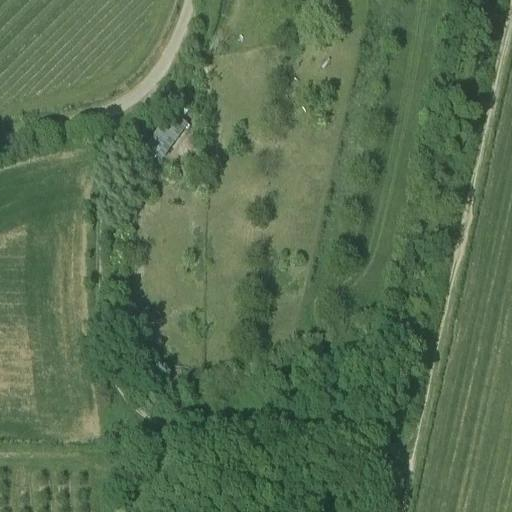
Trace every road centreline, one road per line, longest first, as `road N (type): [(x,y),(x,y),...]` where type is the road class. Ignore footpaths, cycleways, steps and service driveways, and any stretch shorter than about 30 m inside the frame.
road 1 (track): [(412,464),(366,436),(153,421),(111,376),(101,213),(111,169),(155,77)]
road 2 (track): [(401,511),(511,15)]
road 3 (unclassified): [(189,0),(167,59),(141,92),(108,112),(0,141)]
road 4 (track): [(175,163),(197,128),(205,57),(228,0)]
